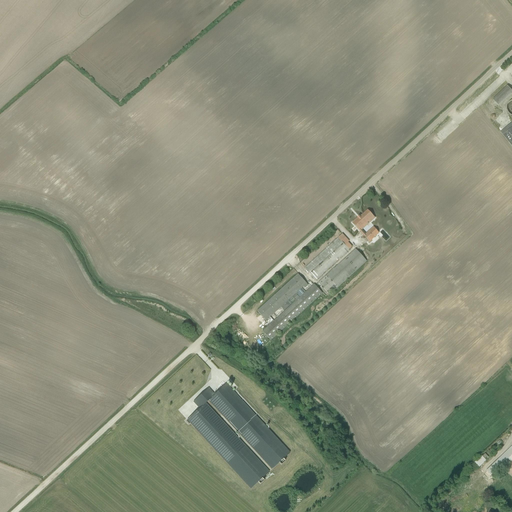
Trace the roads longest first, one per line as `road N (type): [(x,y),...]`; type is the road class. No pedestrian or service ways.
road 1 (track): [(15,511),(290,257)]
road 2 (unclassified): [(290,257),(511,52)]
